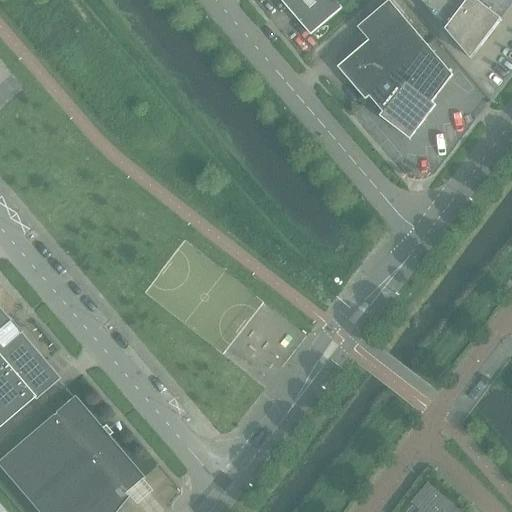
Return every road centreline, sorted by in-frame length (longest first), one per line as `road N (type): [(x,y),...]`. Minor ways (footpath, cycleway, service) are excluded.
road 1 (unclassified): [(224,494),(0,229)]
road 2 (unclassified): [(424,236),(214,0)]
road 3 (unclassified): [(399,268),(329,330),(291,409)]
road 4 (unclassified): [(291,409),(372,315),(399,268)]
road 5 (residential): [(417,440),(511,310)]
road 6 (unclassified): [(424,236),(511,121)]
